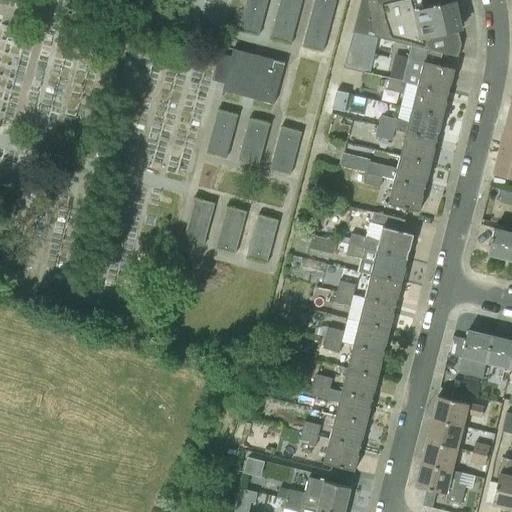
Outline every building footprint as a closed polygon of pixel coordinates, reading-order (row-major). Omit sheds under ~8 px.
[(247,0),(243,28),(263,31),(269,0),(247,0)] [(281,0),(276,37),(296,40),(302,0),(281,0)] [(315,0),(306,43),(326,48),(336,0),(315,0)] [(444,53),(459,56),(462,44),(451,0),(361,0),(353,31),(378,37),(413,45),(420,47),(444,53)] [(353,31),(344,67),(370,74),(378,37),(353,31)] [(407,82),(418,85),(449,93),(451,85),(452,85),(456,69),(441,65),(444,53),(413,45),(411,55),(404,82),(407,82)] [(237,92),(276,102),(286,63),(247,53),(237,92)] [(404,93),(407,82),(404,82),(390,78),(387,89),(404,93)] [(412,109),(444,117),(448,101),(447,101),(449,93),(418,85),(412,109)] [(221,105),(209,148),(228,153),(240,111),(221,105)] [(406,132),(437,140),(439,132),(440,132),(444,117),(412,109),(409,121),(381,115),(378,125),(396,129),(406,132)] [(264,161),(269,118),(249,115),(244,159),(264,161)] [(273,167),(293,172),(303,127),(283,123),(273,167)] [(376,136),(393,140),(396,129),(378,125),(376,136)] [(500,149),(511,152),(511,127),(505,126),(500,149)] [(437,140),(406,132),(404,143),(400,155),(432,163),(436,148),(435,148),(437,140)] [(494,173),(511,177),(511,152),(500,149),(494,173)] [(340,166),(353,169),(367,173),(384,177),(394,179),(425,187),(427,179),(428,179),(432,163),(400,155),(397,168),(370,161),(370,159),(343,152),(340,166)] [(367,173),(364,183),(381,187),(384,177),(367,173)] [(425,187),(394,179),(392,190),(388,203),(420,211),(424,195),(423,195),(425,187)] [(188,239),(208,241),(214,199),(193,196),(188,239)] [(228,204),(217,246),(237,251),(248,209),(228,204)] [(249,255),(269,260),(280,217),(260,211),(249,255)] [(349,243),(407,258),(410,250),(414,234),(403,231),(406,219),(374,212),(368,237),(351,233),(349,243)] [(488,254),(511,259),(511,232),(495,228),(488,254)] [(309,248),(333,254),(337,241),(312,234),(309,248)] [(371,273),(403,281),(406,266),(407,258),(349,243),(346,254),(363,258),(374,260),(371,273)] [(365,297),(396,304),(398,297),(399,297),(403,281),(371,273),(365,297)] [(337,291),(354,295),(356,284),(340,280),(337,291)] [(335,301),(351,306),(354,295),(337,291),(335,301)] [(359,320),(391,328),(395,313),(394,313),(396,304),(365,297),(359,320)] [(353,344),(384,352),(386,344),(387,344),(391,328),(359,320),(353,344)] [(325,337),(342,342),(345,331),(328,327),(325,337)] [(482,378),(487,362),(493,336),(468,330),(466,338),(462,356),(457,371),(482,378)] [(462,356),(466,338),(454,336),(450,353),(462,356)] [(487,362),(511,368),(511,362),(511,340),(493,336),(487,362)] [(340,352),(342,342),(325,337),(323,348),(340,352)] [(384,352),(353,344),(351,354),(348,368),(379,376),(383,360),(382,360),(384,352)] [(341,392),(372,400),(374,391),(375,391),(379,376),(348,368),(341,392)] [(314,384),(330,389),(333,378),(316,374),(314,384)] [(311,395),(328,399),(330,389),(314,384),(311,395)] [(336,415),(367,423),(371,407),(370,407),(372,400),(341,392),(336,415)] [(432,419),(464,426),(467,413),(482,417),(485,407),(438,396),(432,419)] [(511,413),(506,412),(501,431),(511,433),(511,413)] [(330,439),(360,447),(363,438),(367,423),(336,415),(330,439)] [(427,441),(458,449),(461,439),(464,426),(432,419),(427,441)] [(302,431),(319,435),(321,425),(304,421),(302,431)] [(299,442),(316,446),(319,435),(302,431),(299,442)] [(330,439),(324,462),(355,470),(359,454),(358,454),(360,447),(330,439)] [(453,472),(458,452),(458,449),(427,441),(421,465),(453,472)] [(475,442),(473,452),(488,456),(490,446),(475,442)] [(488,456),(473,452),(471,462),(485,466),(488,456)] [(493,504),(511,508),(511,474),(511,468),(511,458),(503,457),(500,472),(493,504)] [(462,497),(465,487),(450,483),(453,472),(421,465),(416,486),(462,497)] [(317,506),(339,511),(344,511),(351,487),(324,481),(317,506)] [(286,499),(303,503),(305,493),(289,489),(286,499)] [(284,510),(292,511),(300,511),(303,503),(286,499),(284,510)]
